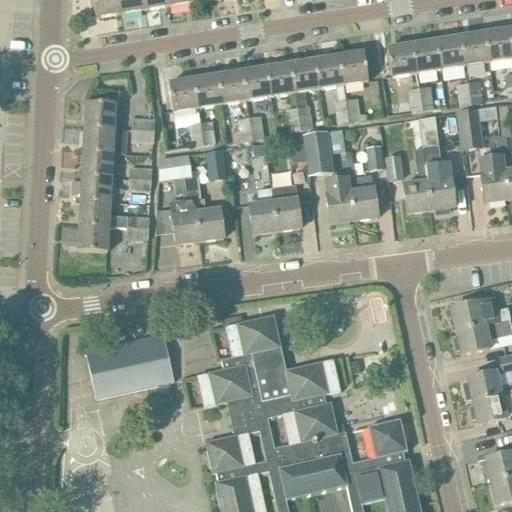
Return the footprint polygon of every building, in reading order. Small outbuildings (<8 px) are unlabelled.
[(120,15),(117,0),(92,0),(95,19),(120,15)] [(142,0),(117,0),(120,15),(144,11),(142,0)] [(167,0),(142,0),(144,11),(168,8),(167,0)] [(489,65),(511,61),(511,54),(508,32),(484,36),(489,65)] [(484,36),(460,40),(465,69),(489,65),(484,36)] [(460,40),(436,43),(441,73),(465,69),(460,40)] [(436,43),(412,47),(416,77),(441,73),(436,43)] [(416,77),(412,47),(387,51),(391,81),(416,77)] [(338,59),(343,88),(368,85),(363,55),(338,59)] [(343,89),(343,88),(338,59),(314,62),(319,92),(336,90),(338,105),(333,106),(337,127),(349,125),(345,102),(343,89)] [(304,95),(319,92),(314,62),(290,66),(295,96),(297,112),(300,133),(312,131),(308,110),(306,110),(304,95)] [(270,100),(295,96),(290,66),(266,70),(270,100)] [(266,70),(242,74),(246,104),(270,100),(266,70)] [(242,74),(218,78),(222,107),(246,104),(242,74)] [(511,75),(503,77),(507,100),(511,99),(511,75)] [(218,78),(193,81),(198,111),(222,107),(218,78)] [(198,111),(193,81),(168,85),(173,115),(198,111)] [(467,86),(471,109),(481,107),(478,85),(467,86)] [(471,109),(467,86),(455,88),(458,110),(471,109)] [(419,91),(422,113),(441,110),(439,94),(430,95),(429,89),(419,91)] [(422,113),(419,91),(407,93),(410,115),(422,113)] [(345,102),(349,125),(360,123),(357,100),(345,102)] [(84,104),(83,129),(113,131),(114,106),(84,104)] [(131,132),(153,133),(154,112),(132,111),(131,132)] [(289,135),(300,133),(297,112),(285,114),(289,135)] [(455,116),(456,118),(459,141),(461,155),(483,151),(477,112),(455,116)] [(498,140),(507,202),(511,201),(511,166),(511,160),(507,160),(505,140),(509,139),(506,115),(496,116),(499,139),(498,140)] [(249,121),(252,143),(263,141),(260,119),(249,121)] [(432,119),(416,121),(418,133),(433,131),(432,119)] [(252,143),(249,121),(238,123),(241,144),(252,143)] [(200,126),(204,148),(214,147),(212,125),(200,126)] [(204,148),(200,126),(189,128),(191,150),(204,148)] [(83,129),(82,154),(112,155),(113,131),(83,129)] [(153,133),(131,132),(130,146),(152,147),(153,133)] [(327,134),(301,138),(308,179),(333,176),(327,134)] [(503,207),(502,203),(507,202),(498,140),(488,141),(491,161),(477,163),(483,206),(488,205),(489,209),(503,207)] [(299,142),(288,144),(292,166),(303,164),(299,142)] [(381,148),(365,150),(368,175),(384,172),(381,148)] [(422,162),(423,172),(429,213),(435,213),(435,217),(448,215),(447,211),(452,210),(446,165),(437,167),(435,149),(420,151),(422,162)] [(416,185),(401,187),(405,217),(429,213),(423,172),(422,162),(420,151),(412,153),(416,185)] [(222,153),(204,155),(208,184),(226,182),(222,153)] [(82,154),(81,178),(110,180),(112,155),(82,154)] [(197,192),(185,194),(183,183),(189,182),(190,182),(187,158),(159,162),(158,185),(173,183),(175,199),(183,198),(183,202),(169,204),(175,247),(197,244),(192,202),(199,201),(197,192)] [(398,158),(384,160),(387,184),(402,182),(401,174),(398,158)] [(354,180),(351,160),(343,161),(346,179),(352,223),(376,220),(372,191),(371,191),(369,178),(354,180)] [(129,181),(150,182),(150,171),(129,170),(129,181)] [(109,206),(110,180),(81,178),(79,204),(109,206)] [(347,228),(347,224),(352,223),(346,179),(322,183),(328,227),(336,226),(337,229),(347,228)] [(150,182),(129,181),(128,194),(149,195),(150,182)] [(185,194),(197,192),(196,181),(190,182),(189,182),(183,183),(185,194)] [(269,191),(275,234),(298,231),(293,188),(269,191)] [(275,234),(269,191),(269,192),(257,194),(258,206),(247,208),(251,237),(275,234)] [(203,214),(201,200),(199,201),(192,202),(197,244),(222,241),(218,212),(203,214)] [(148,221),(109,219),(109,206),(79,204),(78,229),(108,230),(126,230),(126,231),(147,232),(148,221)] [(108,230),(78,229),(77,252),(107,254),(108,230)] [(147,232),(126,231),(125,243),(147,244),(147,232)] [(456,334),(510,322),(507,310),(497,312),(495,301),(451,310),(456,334)] [(284,373),(272,318),(224,329),(231,361),(220,364),(222,373),(196,379),(203,410),(226,405),(234,439),(203,446),(210,477),(214,476),(216,485),(212,485),(218,511),(418,511),(407,462),(403,463),(401,455),(405,454),(398,422),(367,429),(374,461),(351,466),(344,434),(336,436),(329,406),(325,407),(323,398),(338,394),(331,363),(284,373)] [(461,357),(489,351),(511,345),(511,333),(510,322),(456,334),(457,338),(452,338),(455,353),(460,352),(461,357)] [(171,384),(161,338),(85,355),(95,401),(171,384)] [(472,404),(511,394),(511,356),(496,360),(499,373),(466,380),(467,384),(462,385),(466,403),(471,401),(472,404)] [(352,376),(361,374),(359,362),(350,364),(352,376)] [(511,394),(472,404),(473,408),(469,409),(472,423),(476,422),(477,427),(505,420),(502,408),(511,405),(511,394)] [(489,485),(511,479),(511,454),(484,461),(489,485)] [(494,508),(511,504),(511,479),(489,485),(494,508)]
